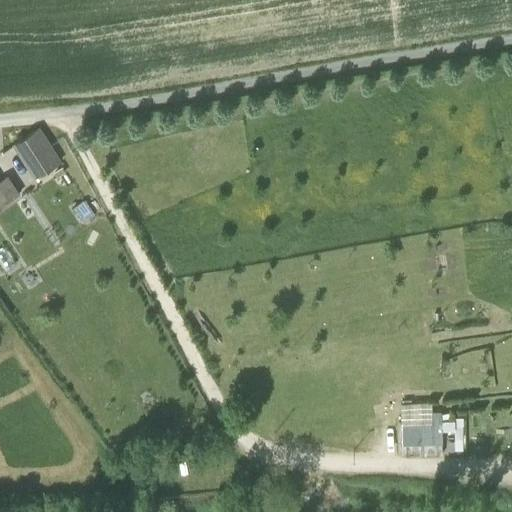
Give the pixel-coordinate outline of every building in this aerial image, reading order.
[(38,128),(15,144),(36,176),(60,161),(38,128)] [(0,206),(8,201),(18,194),(7,177),(0,181),(0,206)] [(85,198),(72,207),(83,222),(95,213),(85,198)] [(0,259),(6,269),(17,263),(5,245),(0,249),(0,259)] [(402,423),(403,443),(442,442),(442,412),(432,412),(432,422),(402,423)]
